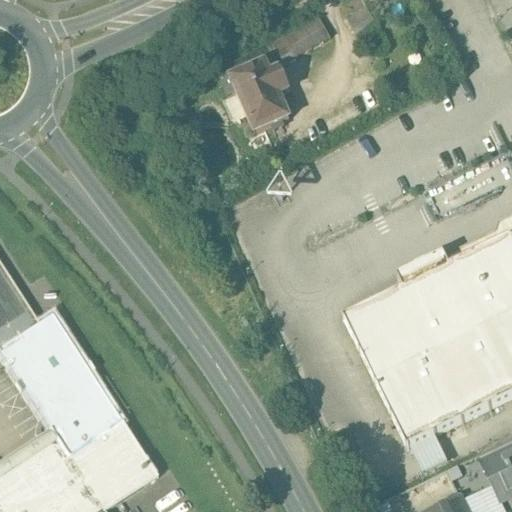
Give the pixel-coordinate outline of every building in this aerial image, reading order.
[(366,8),(347,18),(358,38),(377,28),(366,8)] [(319,20),(269,49),(271,53),(275,51),(283,66),(330,40),(319,20)] [(266,67),(231,82),(231,83),(222,87),(229,103),(238,99),(255,137),(272,130),(274,134),(283,130),(281,125),(290,122),(280,99),(288,95),(279,74),(270,77),(266,67)] [(498,235),(445,261),(450,272),(508,243),(503,233),(511,227),(511,221),(500,228),(498,235)] [(346,322),(344,323),(345,326),(345,325),(408,452),(407,452),(408,454),(410,453),(410,452),(511,402),(511,227),(503,233),(508,243),(450,272),(445,261),(444,259),(398,282),(404,295),(346,323),(346,322)] [(0,352),(38,328),(0,269),(0,352)] [(0,360),(66,462),(1,505),(0,503),(0,511),(110,511),(157,482),(52,319),(38,328),(0,352),(0,360)] [(511,455),(484,469),(500,502),(511,496),(511,455)] [(468,511),(461,498),(432,511),(468,511)]
